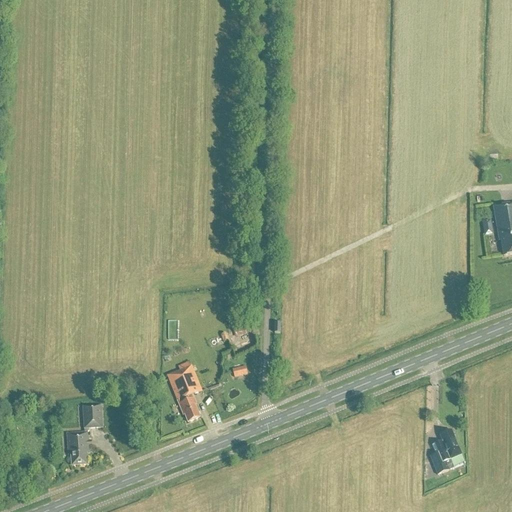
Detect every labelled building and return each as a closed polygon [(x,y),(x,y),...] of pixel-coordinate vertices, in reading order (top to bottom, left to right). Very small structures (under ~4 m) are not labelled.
[(511,205),(494,209),(499,242),(501,242),(504,258),(511,256),(511,205)] [(485,235),(493,234),(491,221),(483,222),(485,235)] [(217,345),(248,333),(245,324),(214,337),(217,345)] [(245,366),(231,370),(233,378),(247,375),(245,366)] [(178,404),(203,393),(192,368),(167,378),(178,404)] [(188,424),(200,420),(195,407),(196,406),(193,400),(179,407),(181,413),(183,412),(188,424)] [(85,434),(82,434),(67,436),(68,457),(71,457),(72,468),(88,467),(87,456),(90,455),(88,436),(87,434),(89,433),(89,431),(103,430),(102,408),(83,409),(85,434)] [(441,455),(430,459),(438,477),(454,470),(450,462),(462,457),(452,433),(440,438),(442,444),(437,446),(441,455)]
